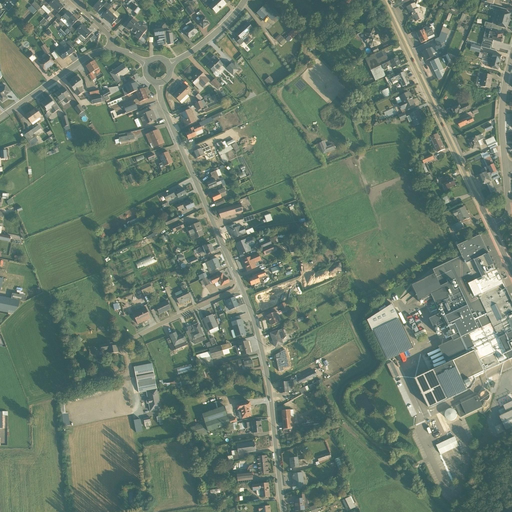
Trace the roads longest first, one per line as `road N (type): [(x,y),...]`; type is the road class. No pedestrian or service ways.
road 1 (primary): [(490,226),(383,0)]
road 2 (residential): [(240,289),(268,387),(282,511)]
road 3 (residential): [(158,82),(240,289)]
road 4 (residential): [(130,374),(127,342),(240,289)]
road 5 (residential): [(111,49),(82,59),(0,118)]
